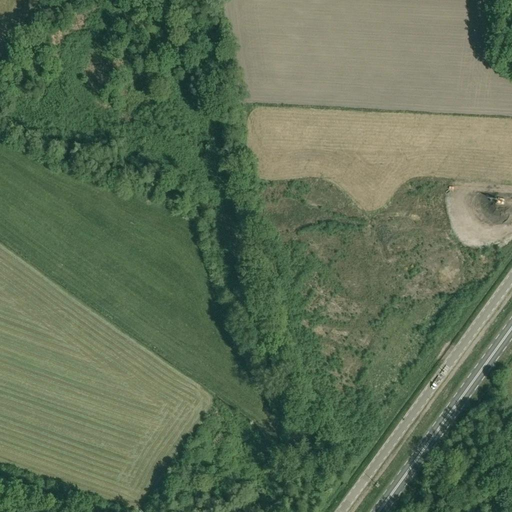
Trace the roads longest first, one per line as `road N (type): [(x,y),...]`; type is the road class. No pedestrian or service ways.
road 1 (unclassified): [(340,511),(511,278)]
road 2 (primary): [(380,511),(511,330)]
